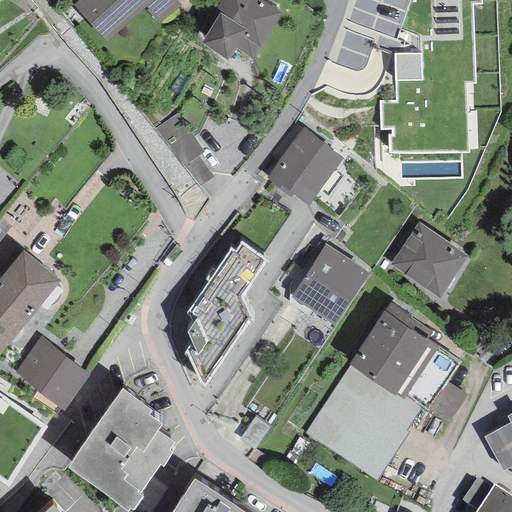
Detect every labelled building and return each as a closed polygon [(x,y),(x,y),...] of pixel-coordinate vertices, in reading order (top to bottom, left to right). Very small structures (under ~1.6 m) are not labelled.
[(78,0),(73,5),(106,42),(144,8),(158,23),(181,5),(175,0),(78,0)] [(235,49),(252,59),(258,48),(260,49),(281,13),(260,0),(221,0),(216,9),(220,12),(201,43),(227,60),(235,49)] [(472,3),(481,3),(481,0),(409,0),(399,31),(419,37),(421,53),(394,54),(395,81),(397,102),(380,103),(381,130),(392,130),(392,136),(388,136),(390,153),(467,152),(465,84),(474,83),(472,3)] [(198,156),(204,153),(177,114),(154,129),(183,167),(198,156)] [(291,193),(308,205),(343,158),(303,129),(267,179),(290,195),(291,193)] [(183,167),(199,186),(214,178),(198,156),(183,167)] [(468,257),(419,222),(389,265),(439,298),(468,257)] [(199,385),(204,388),(249,322),(241,299),(268,262),(241,242),(235,250),(230,248),(187,312),(193,324),(186,332),(191,343),(185,352),(199,385)] [(324,245),(291,297),(334,325),(368,274),(324,245)] [(0,353),(60,281),(23,251),(0,278),(0,353)] [(349,366),(305,434),(376,481),(409,432),(406,430),(421,407),(405,397),(438,346),(426,340),(431,332),(390,303),(348,365),(349,366)] [(89,374),(41,337),(15,372),(64,410),(89,374)] [(452,417),(468,387),(446,376),(430,405),(452,417)] [(110,391),(70,454),(128,491),(168,428),(110,391)] [(0,481),(8,487),(46,428),(0,394),(0,481)] [(502,471),(511,465),(511,413),(506,417),(510,422),(483,437),(502,471)] [(260,511),(193,468),(163,511),(260,511)] [(461,500),(477,510),(492,487),(477,477),(461,500)] [(477,510),(475,511),(511,511),(511,496),(494,484),(492,487),(477,510)]
